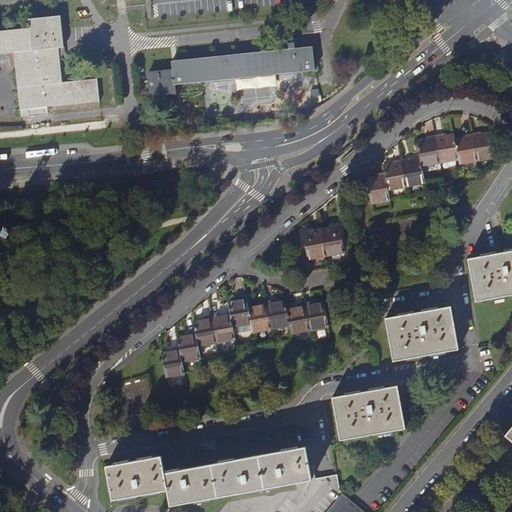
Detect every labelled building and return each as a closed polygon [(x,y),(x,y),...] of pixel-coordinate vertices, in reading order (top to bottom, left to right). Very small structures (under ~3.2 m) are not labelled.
[(27,28),(0,31),(0,53),(14,52),(20,109),(21,117),(29,116),(48,114),(47,107),(100,101),(97,78),(62,82),(58,48),(63,47),(60,16),(58,16),(29,19),(29,24),(27,24),(27,28)] [(312,47),(172,61),(173,70),(174,84),(314,70),(312,47)] [(174,84),(173,70),(148,73),(151,96),(175,93),(174,84)] [(480,133),(473,134),(478,161),(497,157),(492,132),(481,134),(480,133)] [(441,162),(459,159),(455,139),(454,134),(443,136),(443,135),(435,136),(441,162)] [(460,164),(478,161),(473,134),(465,135),(465,137),(455,139),(459,159),(460,164)] [(422,165),(441,162),(435,136),(427,137),(428,139),(417,141),(420,158),(422,165)] [(422,165),(420,158),(409,160),(409,159),(401,160),(407,186),(425,183),(422,165)] [(388,189),(407,186),(401,160),(393,161),(394,163),(383,165),(385,173),(388,189)] [(388,189),(385,173),(377,175),(377,176),(366,178),(371,203),(390,200),(388,189)] [(41,222),(29,226),(32,236),(44,232),(41,222)] [(340,225),(321,228),(326,255),(345,252),(340,225)] [(326,255),(321,228),(303,232),(308,259),(326,255)] [(511,250),(468,258),(476,301),(511,294),(511,250)] [(233,327),(251,323),(248,307),(246,297),(238,298),(239,300),(228,302),(230,314),(233,327)] [(290,325),(286,308),(285,300),(274,302),(274,300),(266,301),(271,329),(290,325)] [(271,329),(266,301),(258,303),(259,305),(248,307),(251,323),(253,330),(253,332),(271,329)] [(312,302),(304,303),(310,330),(328,327),(323,301),(313,303),(312,302)] [(310,330),(304,303),(297,304),(297,306),(286,308),(290,325),(291,334),(310,330)] [(386,324),(393,361),(459,349),(451,306),(385,318),(386,324)] [(219,314),(212,316),(217,343),(235,339),(234,334),(233,327),(230,314),(220,316),(219,314)] [(217,343),(212,316),(204,317),(204,319),(193,321),(196,332),(198,346),(217,343)] [(234,334),(253,330),(251,323),(233,327),(234,334)] [(201,358),(198,346),(196,332),(188,333),(188,335),(178,337),(180,347),(182,362),(201,358)] [(184,374),(182,362),(180,347),(172,349),(172,351),(161,353),(166,378),(184,374)] [(131,409),(149,408),(148,383),(130,384),(131,409)] [(332,397),(340,440),(351,438),(405,428),(401,401),(397,385),(332,397)] [(235,459),(164,472),(167,489),(170,505),(231,493),(238,492),(252,490),(252,491),(283,486),(282,484),(313,478),(314,478),(308,445),(235,459)] [(113,499),(167,489),(164,472),(161,455),(106,466),(113,499)] [(337,475),(314,478),(313,478),(282,484),(283,486),(252,491),(252,490),(238,492),(220,511),(326,511),(342,493),(340,491),(337,475)] [(364,511),(342,493),(326,511),(364,511)]
